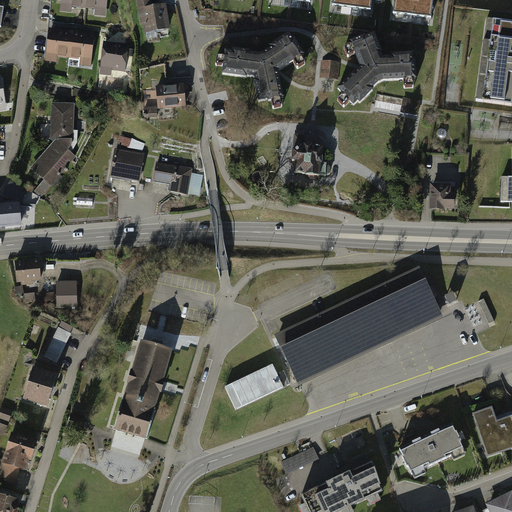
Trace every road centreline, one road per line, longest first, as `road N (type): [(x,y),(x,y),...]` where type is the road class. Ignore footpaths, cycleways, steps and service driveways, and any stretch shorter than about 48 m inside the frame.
road 1 (primary): [(0,246),(199,231),(511,242)]
road 2 (tertiary): [(201,465),(511,360)]
road 3 (residential): [(30,511),(75,365),(127,279)]
road 4 (residential): [(182,0),(208,114),(213,189)]
road 5 (residential): [(201,465),(193,431),(224,335),(236,326)]
road 6 (residential): [(0,179),(23,82),(16,53)]
